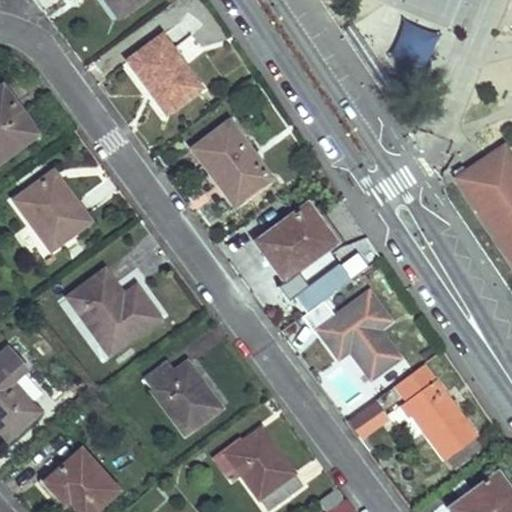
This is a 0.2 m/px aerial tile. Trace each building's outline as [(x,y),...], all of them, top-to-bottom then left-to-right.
[(143,0),(112,0),(123,15),(143,0)] [(389,57),(423,72),(438,38),(404,23),(389,57)] [(202,89),(163,35),(128,61),(149,91),(150,91),(157,86),(173,109),(202,89)] [(173,109),(157,86),(150,91),(149,91),(166,114),(173,109)] [(0,161),(38,134),(4,88),(0,90),(0,161)] [(271,179),(230,123),(194,150),(234,206),(271,179)] [(511,146),(509,143),(495,153),(511,177),(511,146)] [(511,260),(511,177),(495,153),(465,174),(464,174),(467,178),(458,184),(511,260)] [(464,174),(465,174),(461,168),(451,174),(458,184),(467,178),(464,174)] [(87,224),(69,199),(72,197),(55,173),(14,202),(50,252),(87,224)] [(329,250),(337,244),(309,204),(255,243),(284,283),(298,274),(308,288),(339,265),(329,250)] [(159,319),(137,288),(124,297),(115,285),(105,272),(69,298),(111,355),(159,319)] [(400,357),(379,328),(390,320),(370,293),(318,331),(338,358),(354,347),(358,352),(353,355),(370,380),(400,357)] [(40,414),(14,383),(28,371),(8,349),(0,356),(0,423),(13,438),(40,414)] [(222,408),(193,369),(181,377),(180,376),(177,372),(176,371),(170,362),(144,380),(185,436),(222,408)] [(193,369),(188,362),(176,371),(177,372),(180,376),(181,377),(193,369)] [(479,437),(427,364),(396,386),(407,402),(401,406),(410,419),(416,415),(446,460),(447,460),(454,470),(482,450),(475,440),(479,437)] [(387,418),(377,403),(350,423),(361,437),(387,418)] [(0,432),(8,441),(13,438),(0,423),(0,432)] [(303,486),(263,430),(243,444),(239,440),(214,459),(232,484),(243,475),(269,511),(303,486)] [(94,511),(118,492),(82,451),(45,483),(65,506),(70,501),(79,511),(94,511)] [(511,511),(511,491),(498,472),(448,509),(449,511),(511,511)]
